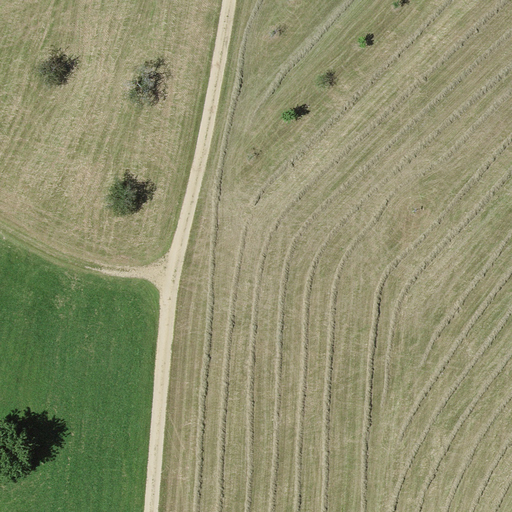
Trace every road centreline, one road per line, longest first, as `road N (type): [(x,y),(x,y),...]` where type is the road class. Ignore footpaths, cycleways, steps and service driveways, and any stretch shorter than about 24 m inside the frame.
road 1 (track): [(228,0),(176,277),(154,511)]
road 2 (track): [(0,225),(96,279),(176,277)]
